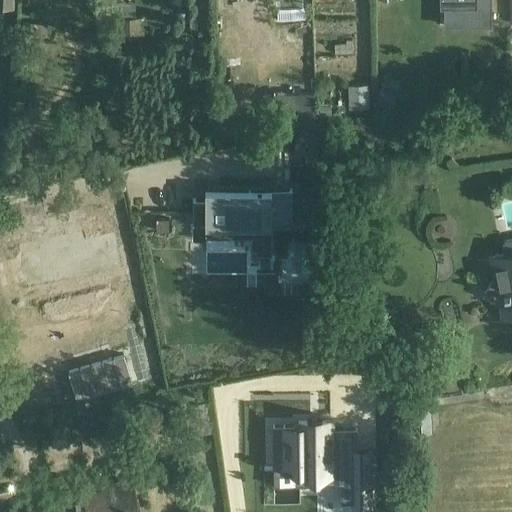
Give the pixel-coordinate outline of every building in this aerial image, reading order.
[(439,0),(440,2),(452,2),(452,16),(492,17),(491,0),(439,0)] [(118,19),(119,40),(141,39),(141,18),(118,19)] [(196,199),(193,199),(193,212),(193,220),(210,220),(210,232),(271,232),(271,224),(290,224),(290,225),(292,225),(292,189),(290,189),(290,190),(273,190),(220,190),(220,192),(221,192),(221,200),(196,200),(196,199)] [(301,201),(300,201),(300,225),(313,225),(314,201),(313,201),(313,205),(301,205),(301,201)] [(451,205),(426,206),(427,227),(451,226),(451,205)] [(18,218),(0,218),(0,242),(19,241),(18,218)] [(169,218),(156,218),(157,231),(169,230),(169,218)] [(29,248),(36,283),(123,266),(118,238),(89,243),(87,237),(29,248)] [(511,239),(506,241),(504,244),(506,254),(490,257),(490,258),(492,258),(496,280),(494,281),(485,295),(498,304),(499,305),(501,304),(503,316),(501,317),(501,318),(511,315),(511,239)] [(431,385),(408,385),(410,431),(415,431),(432,431),(431,385)] [(299,425),(273,425),(274,467),(299,467),(299,473),(341,472),(341,502),(355,502),(355,504),(371,504),(370,450),(331,450),(331,421),(299,421),(299,425)] [(31,503),(32,511),(140,511),(138,500),(136,500),(132,481),(103,486),(103,482),(77,487),(78,493),(31,503)]
